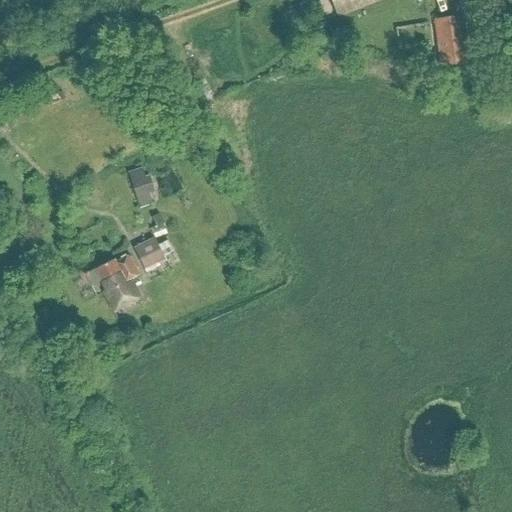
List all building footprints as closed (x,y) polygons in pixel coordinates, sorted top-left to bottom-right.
[(331,0),(338,17),(380,0),(331,0)] [(487,1),(479,2),(472,4),(478,44),(493,42),(487,1)] [(439,29),(435,30),(441,67),(475,61),(466,19),(439,23),(439,29)] [(155,168),(160,194),(175,191),(169,165),(155,168)] [(131,182),(137,201),(139,209),(152,204),(150,195),(152,194),(147,175),(145,176),(142,168),(128,172),(131,182)] [(20,232),(24,240),(37,233),(20,203),(16,195),(2,204),(17,233),(20,232)] [(134,247),(146,273),(167,263),(155,237),(134,247)] [(116,259),(97,269),(108,290),(105,292),(115,311),(140,298),(130,280),(140,275),(130,256),(117,262),(116,259)]
